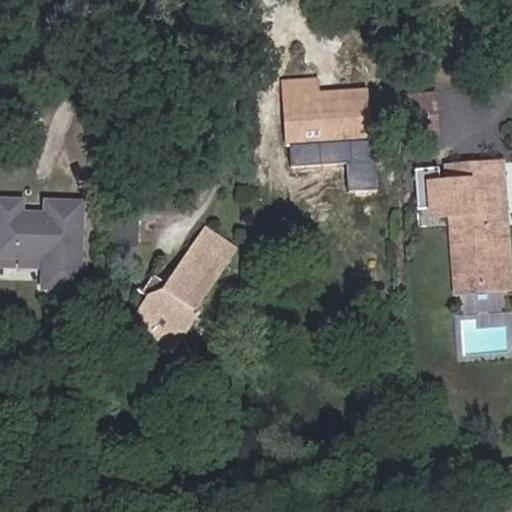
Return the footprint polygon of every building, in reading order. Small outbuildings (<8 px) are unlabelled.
[(326,79),(287,82),(291,151),(378,149),(373,94),(326,95),(326,79)] [(400,115),(444,109),(440,81),(396,87),(400,115)] [(402,135),(447,130),(444,109),(400,115),(402,135)] [(511,162),(450,166),(452,183),(433,185),(435,218),(454,216),(461,304),(511,295),(511,162)] [(428,206),(430,179),(420,178),(418,205),(428,206)] [(27,202),(2,203),(3,260),(50,260),(51,290),(85,287),(87,205),(55,205),(55,218),(29,217),(27,202)] [(246,249),(214,227),(172,289),(156,291),(132,326),(180,353),(246,249)]
